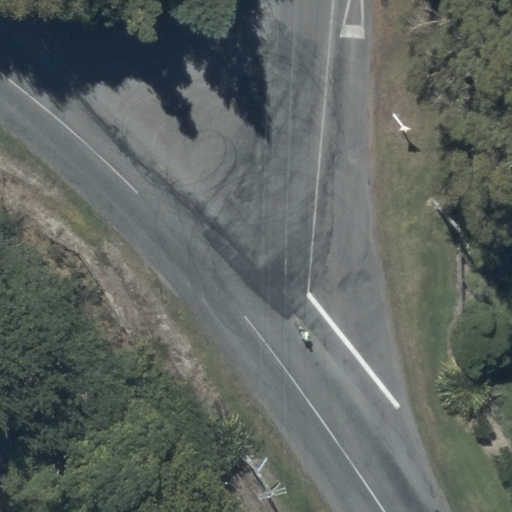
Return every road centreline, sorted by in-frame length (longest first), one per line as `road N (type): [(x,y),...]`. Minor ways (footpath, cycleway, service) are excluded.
road 1 (residential): [(219,273),(291,160),(337,0)]
road 2 (residential): [(0,69),(30,88),(219,273)]
road 3 (residential): [(219,273),(374,511)]
